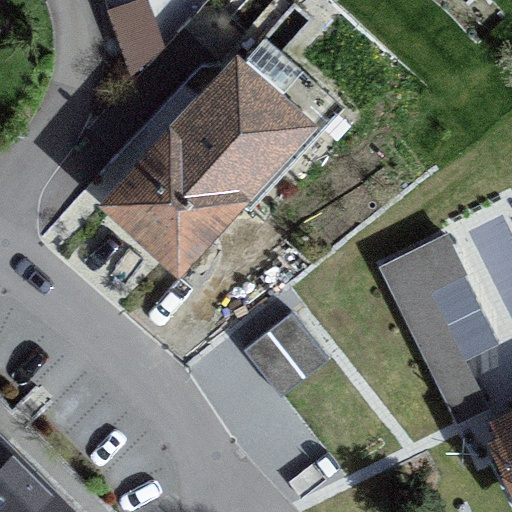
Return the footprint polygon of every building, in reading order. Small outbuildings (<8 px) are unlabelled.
[(125,0),(108,6),(130,73),(164,40),(150,0),(125,0)] [(246,46),(238,39),(98,191),(180,266),(242,199),(264,218),(352,123),(336,108),(345,99),(265,25),(246,46)] [(278,395),(329,355),(291,306),(240,346),(262,374),(278,395)] [(503,442),(500,444),(511,467),(511,413),(494,423),(503,442)] [(0,511),(79,511),(0,433),(0,511)]
